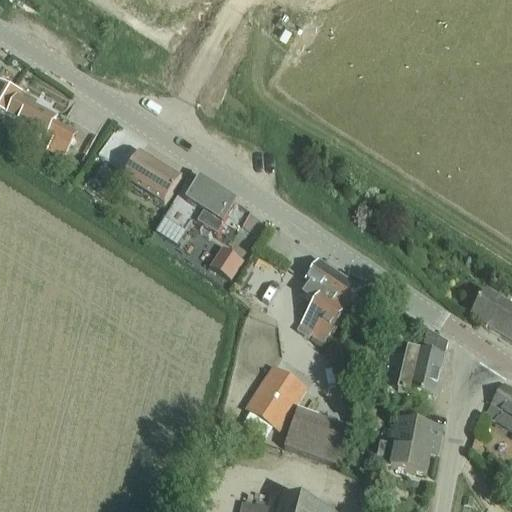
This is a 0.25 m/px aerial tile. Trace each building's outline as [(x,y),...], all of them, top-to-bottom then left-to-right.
[(301,0),(320,10),(325,0),(301,0)] [(0,107),(10,88),(0,82),(0,107)] [(10,88),(0,107),(0,111),(46,136),(49,132),(55,135),(54,138),(69,145),(74,135),(53,124),(54,121),(32,109),(35,103),(20,95),(20,94),(10,88)] [(37,110),(71,126),(76,115),(42,100),(37,110)] [(162,210),(170,198),(180,181),(139,155),(121,184),(162,210)] [(230,164),(251,176),(256,167),(235,155),(230,164)] [(224,222),(235,205),(190,176),(160,221),(161,221),(152,237),(172,250),(181,235),(196,214),(201,217),(195,226),(212,238),(224,222)] [(211,269),(207,274),(211,276),(226,286),(228,287),(232,282),(242,265),(231,258),(221,251),(211,269)] [(306,281),(304,283),(310,287),(307,291),(303,298),(314,305),(312,308),(295,334),(309,342),(334,304),(326,299),(339,279),(317,264),(306,281)] [(358,291),(339,279),(326,299),(334,304),(309,342),(321,350),(348,309),(359,292),(358,291)] [(511,347),(511,313),(484,296),(469,319),(511,347)] [(433,402),(447,345),(426,332),(421,352),(407,349),(395,393),(433,402)] [(281,437),(309,395),(274,372),(247,415),(281,437)] [(511,435),(511,393),(503,388),(484,417),(511,435)] [(316,421),(298,414),(284,452),(303,458),(316,421)] [(436,460),(441,433),(393,424),(389,449),(379,447),(375,468),(425,478),(429,458),(436,460)] [(324,511),(271,498),(267,511),(324,511)]
